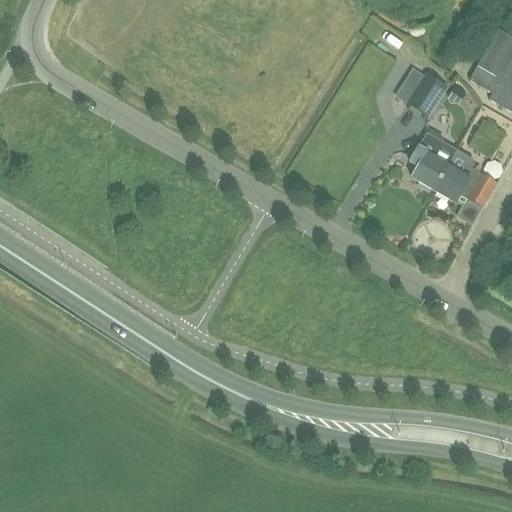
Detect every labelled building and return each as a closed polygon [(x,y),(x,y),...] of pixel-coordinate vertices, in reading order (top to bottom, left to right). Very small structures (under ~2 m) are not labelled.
[(511,40),(497,31),(468,82),(491,95),(487,102),(511,116),(511,40)] [(445,89),(425,76),(406,105),(427,118),(445,89)] [(446,99),(457,106),(464,96),(453,88),(446,99)] [(490,161),(505,135),(482,122),(468,148),(490,161)] [(410,180),(433,193),(456,152),(426,134),(409,163),(417,167),(410,180)] [(456,152),(433,193),(455,205),(460,196),(482,208),(496,184),(472,169),(474,166),(473,161),(456,152)]
